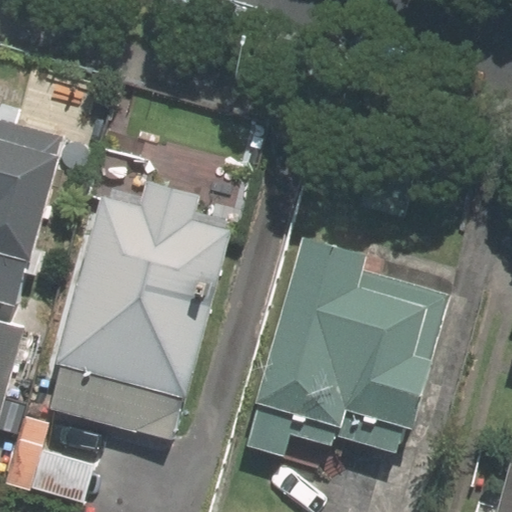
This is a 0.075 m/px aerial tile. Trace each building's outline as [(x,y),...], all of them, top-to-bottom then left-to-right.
[(18,98),(0,92),(0,295),(31,304),(79,127),(14,110),(18,98)] [(406,216),(421,159),(380,147),(364,205),(406,216)] [(208,220),(216,195),(162,179),(155,204),(120,194),(60,406),(184,441),(244,229),(208,220)] [(434,427),(453,362),(446,360),(465,293),(379,267),(383,254),(319,235),(259,444),(298,455),(304,433),(343,444),(346,434),(410,451),(418,422),(434,427)] [(0,440),(32,328),(0,318),(0,440)] [(103,463),(52,449),(39,495),(90,509),(103,463)]
